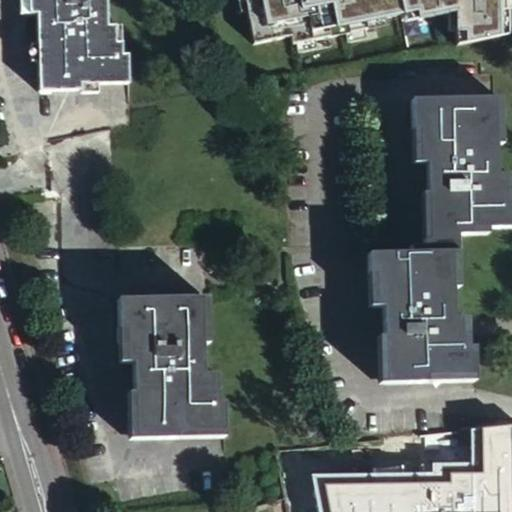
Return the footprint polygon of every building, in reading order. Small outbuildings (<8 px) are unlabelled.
[(20,0),(21,10),(29,10),(28,0),(20,0)] [(113,37),(113,20),(105,20),(105,0),(28,0),(29,10),(37,10),(36,87),(79,87),(79,80),(128,79),(128,49),(120,49),(120,37),(113,37)] [(229,0),(233,17),(244,15),(251,46),(287,38),(289,46),(363,31),(362,23),(413,12),(414,20),(452,13),(453,47),(504,36),(503,2),(503,0),(229,0)] [(426,236),(448,238),(455,238),(455,235),(469,235),(469,227),(487,227),(510,226),(510,204),(502,204),(502,172),(497,172),(497,141),(502,141),(501,94),(417,97),(418,162),(425,162),(425,188),(426,236)] [(418,162),(417,97),(410,97),(411,161),(418,162)] [(469,227),(469,235),(487,234),(487,227),(469,227)] [(448,238),(426,236),(421,237),(421,243),(409,244),(408,249),(366,250),(366,269),(373,269),(373,304),(381,303),(382,334),(383,381),(425,379),(425,374),(471,372),(471,348),(465,347),(464,332),(458,332),(458,315),(450,315),(450,285),(448,238)] [(448,238),(450,285),(456,285),(455,238),(448,238)] [(202,340),(200,291),(117,293),(117,325),(125,325),(125,360),(132,360),(133,389),(134,436),(177,436),(177,428),(225,428),(224,398),(218,398),(217,391),(212,391),(212,368),(202,368),(202,340)] [(475,511),(476,496),(445,496),(445,485),(418,485),(418,490),(387,491),(386,511),(475,511)]
